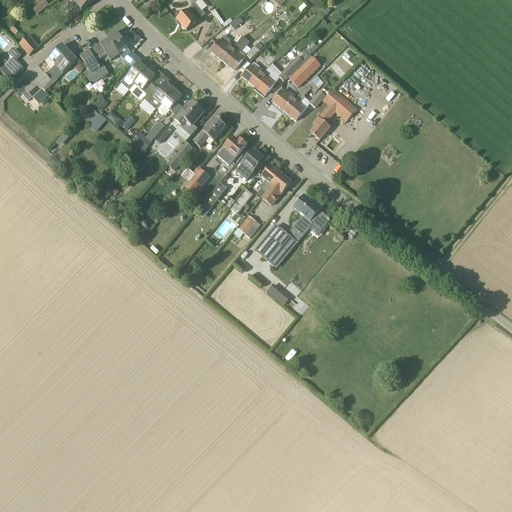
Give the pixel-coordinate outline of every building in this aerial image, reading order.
[(70,22),(82,12),(95,0),(71,0),(79,9),(75,11),(74,10),(66,16),(70,22)] [(42,2),(33,9),(37,15),(46,8),(42,2)] [(186,32),(194,26),(205,16),(196,5),(176,21),(182,27),(182,30),(185,31),(186,32)] [(227,35),(244,22),(243,22),(240,17),(232,22),(233,23),(223,30),(227,35)] [(127,48),(117,32),(108,38),(109,40),(118,54),(119,56),(120,56),(125,62),(131,54),(127,48)] [(222,62),(233,49),(227,44),(229,41),(223,37),(211,53),(222,62)] [(29,57),(38,49),(29,38),(20,45),(29,57)] [(243,61),(245,58),(246,56),(242,53),(249,43),(242,38),(233,49),(222,62),(234,72),(243,61)] [(119,56),(118,54),(109,40),(95,49),(102,61),(102,60),(104,64),(110,60),(111,62),(119,56)] [(63,46),(48,59),(45,62),(53,70),(56,67),(70,54),(63,46)] [(251,61),(260,53),(254,47),(246,56),(251,61)] [(109,75),(101,61),(102,61),(95,49),(80,58),(89,72),(84,75),(85,75),(90,82),(95,83),(102,78),(103,79),(103,78),(109,75)] [(3,74),(10,82),(23,69),(16,62),(20,57),(13,50),(9,55),(13,60),(9,65),(10,67),(3,74)] [(46,76),(51,81),(54,78),(56,80),(77,62),(70,54),(56,67),(53,70),(46,76)] [(129,91),(147,71),(139,64),(141,62),(132,54),(131,54),(125,62),(134,69),(126,78),(121,84),(129,91)] [(271,56),(265,62),(269,66),(274,60),(271,56)] [(307,80),(319,68),(311,60),(291,81),(297,87),(306,79),(307,80)] [(273,86),(279,78),(281,74),(272,65),(268,70),(264,74),(253,87),(265,97),(273,86)] [(256,72),(250,67),(242,78),(253,87),(264,74),(258,69),(256,72)] [(143,100),(157,84),(153,80),(155,78),(147,71),(129,91),(141,102),(143,100)] [(48,85),(51,82),(51,81),(46,76),(44,73),(40,77),(48,85)] [(48,85),(40,77),(35,82),(43,90),(45,92),(50,88),(47,86),(48,85)] [(304,111),(309,105),(308,104),(303,98),(311,90),(315,94),(322,85),(323,83),(317,77),(295,99),(284,113),(296,122),(304,111)] [(34,98),(43,90),(35,82),(26,90),(34,98)] [(174,90),(166,84),(162,88),(157,84),(143,100),(156,111),(161,105),(174,90)] [(34,98),(26,90),(21,94),(29,103),(34,98)] [(174,90),(161,105),(162,106),(158,110),(159,113),(162,116),(166,116),(169,112),(170,112),(175,116),(182,108),(177,104),(182,98),(174,90)] [(333,111),(339,116),(341,118),(340,120),(345,124),(357,109),(338,94),(334,91),(322,102),(328,108),(319,119),(318,119),(313,125),(316,127),(310,134),(320,142),(331,129),(324,123),(333,111)] [(287,97),(281,92),(273,103),(284,113),(295,99),(289,95),(287,97)] [(319,92),(308,104),(309,105),(315,109),(324,97),(319,92)] [(100,101),(96,106),(101,112),(106,106),(100,101)] [(204,113),(194,104),(189,110),(186,107),(174,121),(180,127),(179,128),(191,138),(197,130),(193,126),(204,113)] [(91,109),(83,118),(90,125),(99,116),(91,109)] [(100,117),(90,129),(96,134),(106,122),(100,117)] [(130,118),(122,126),(127,130),(134,122),(130,118)] [(214,143),(226,129),(216,119),(203,134),(194,144),(200,149),(209,139),(214,143)] [(160,122),(146,139),(151,143),(165,127),(163,125),(160,122)] [(165,129),(154,142),(159,147),(170,133),(165,129)] [(238,143),(233,139),(223,151),(217,157),(224,162),(231,154),(236,158),(247,146),(240,141),(238,143)] [(174,171),(193,151),(185,144),(167,164),(174,171)] [(253,174),(264,161),(253,152),(236,172),(247,181),(253,174)] [(53,157),(48,163),(60,173),(65,167),(53,157)] [(259,189),(261,191),(265,194),(281,175),(271,166),(261,177),(265,181),(259,189)] [(195,196),(210,178),(200,170),(185,188),(195,196)] [(272,208),(283,195),(292,184),(281,175),(265,194),(261,200),(272,208)] [(205,204),(212,210),(228,191),(221,185),(205,204)] [(246,191),(236,204),(232,208),(239,214),(242,209),(252,196),(246,191)] [(319,212),(322,208),(316,204),(315,205),(304,197),(294,209),(303,217),(297,224),(298,224),(287,237),(276,227),(255,252),(268,263),(276,269),(297,245),(313,225),(321,232),(330,221),(319,212)] [(250,240),(261,227),(249,217),(238,230),(243,235),(250,240)] [(267,294),(269,296),(284,308),(291,299),(274,285),(267,294)]
